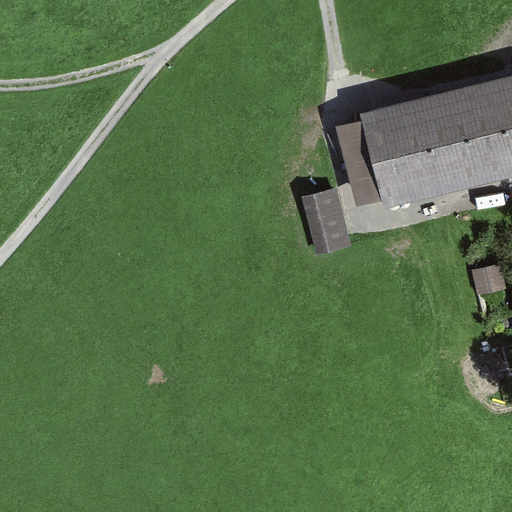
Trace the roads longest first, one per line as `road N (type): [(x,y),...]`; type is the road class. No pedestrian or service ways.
road 1 (track): [(511,199),(357,228),(330,126),(345,77),(325,0)]
road 2 (track): [(165,58),(0,255)]
road 3 (track): [(165,58),(0,87)]
